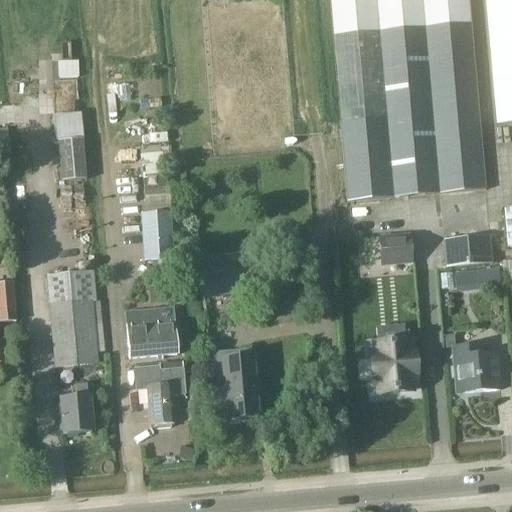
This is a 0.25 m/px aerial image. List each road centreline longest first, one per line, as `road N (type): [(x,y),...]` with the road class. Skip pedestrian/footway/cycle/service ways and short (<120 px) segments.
road 1 (track): [(136,511),(89,0)]
road 2 (secondary): [(215,511),(511,484)]
